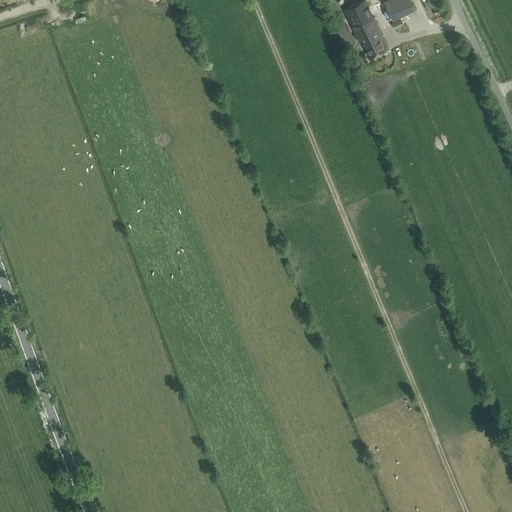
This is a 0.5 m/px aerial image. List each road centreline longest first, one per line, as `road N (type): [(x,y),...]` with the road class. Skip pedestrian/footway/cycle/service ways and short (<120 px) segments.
road 1 (track): [(255,0),(466,511)]
road 2 (unclassified): [(87,511),(0,281)]
road 3 (unclassified): [(511,127),(454,0)]
